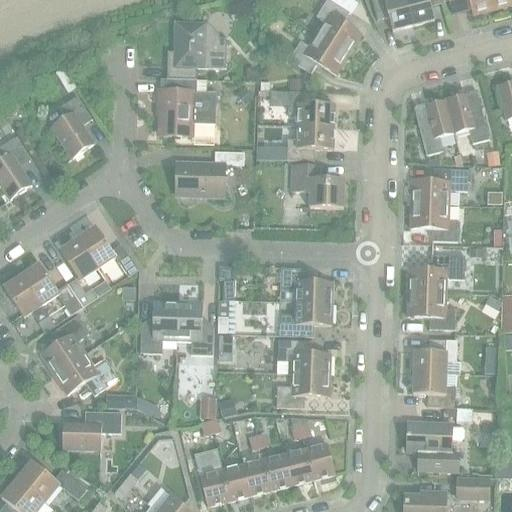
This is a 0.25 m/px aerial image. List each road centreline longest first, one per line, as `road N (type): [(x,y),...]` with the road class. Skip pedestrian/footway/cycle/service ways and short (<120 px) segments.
road 1 (residential): [(375,255),(390,80),(511,43)]
road 2 (residential): [(375,255),(177,246),(116,174)]
road 3 (residential): [(347,511),(363,500),(369,479),(375,255)]
road 4 (residential): [(0,253),(116,174)]
